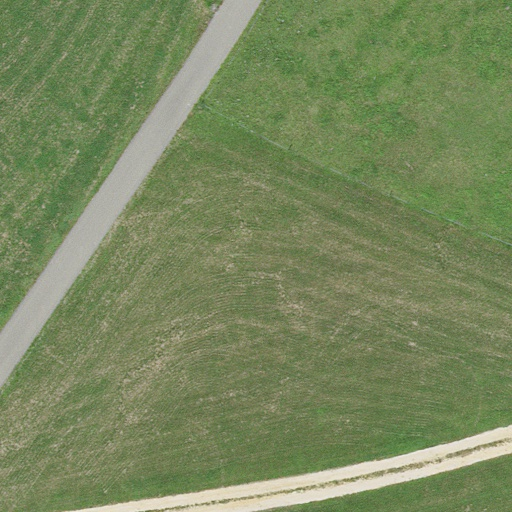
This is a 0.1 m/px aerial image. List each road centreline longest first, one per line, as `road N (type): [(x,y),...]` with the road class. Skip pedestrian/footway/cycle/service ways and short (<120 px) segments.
road 1 (unclassified): [(0,350),(236,0)]
road 2 (track): [(212,511),(511,436)]
